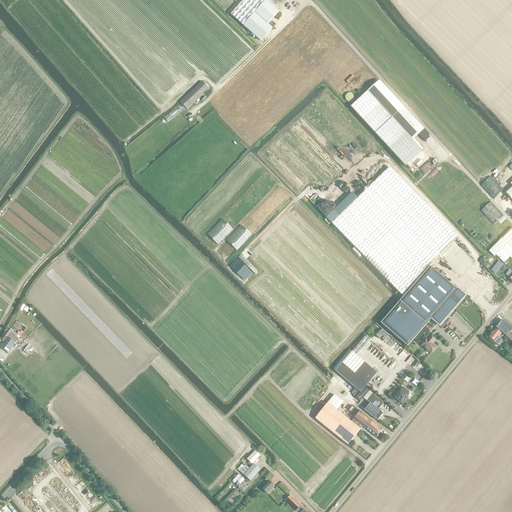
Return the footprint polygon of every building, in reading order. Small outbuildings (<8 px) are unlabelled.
[(265,0),(244,0),(231,15),(243,26),(255,13),(266,0),(265,0)] [(266,0),(243,26),(260,41),(272,28),(267,24),(279,12),(266,0)] [(380,80),(352,106),(376,133),(392,118),(404,108),(380,80)] [(187,110),(209,89),(202,81),(180,102),(182,104),(164,117),(168,122),(186,108),(187,110)] [(423,130),(404,108),(392,118),(412,140),(423,130)] [(412,140),(392,118),(376,133),(406,166),(422,152),(412,140)] [(390,167),(332,223),(356,249),(404,297),(380,324),(407,347),(431,320),(439,327),(445,320),(452,312),(466,296),(456,287),(456,288),(456,289),(428,265),(439,253),(457,236),(444,224),(414,193),(390,167)] [(260,179),(246,195),(256,204),(270,188),(260,179)] [(259,208),(269,217),(284,201),(274,191),(259,208)] [(481,211),(494,225),(503,216),(491,202),(481,211)] [(511,228),(489,251),(494,257),(496,255),(504,263),(510,257),(511,259),(511,228)] [(237,258),(230,266),(240,276),(247,268),(237,258)] [(495,273),(503,264),(499,261),(491,270),(495,273)] [(511,336),(509,334),(511,329),(511,328),(502,320),(496,327),(499,330),(502,332),(507,336),(511,340),(510,342),(511,343),(511,336)] [(492,332),(488,337),(498,345),(502,340),(498,337),(501,334),(500,334),(501,334),(502,333),(502,332),(499,330),(498,331),(497,330),(495,329),(492,332)] [(0,346),(7,352),(19,338),(9,331),(5,335),(2,340),(4,341),(0,346)] [(366,335),(352,351),(357,355),(371,340),(366,335)] [(421,345),(431,353),(436,347),(432,344),(435,340),(430,336),(428,335),(425,339),(426,339),(421,345)] [(349,350),(333,369),(335,371),(358,391),(360,393),(365,387),(377,373),(356,355),(352,352),(349,350)] [(361,401),(363,399),(369,391),(365,387),(360,393),(358,391),(357,391),(355,389),(352,393),(354,395),(354,396),(361,401)] [(406,396),(409,393),(402,388),(394,397),(402,404),(407,397),(406,396)] [(369,391),(363,399),(366,401),(362,407),(365,410),(377,420),(383,414),(378,409),(383,402),(372,394),(369,391)] [(362,426),(376,437),(379,433),(370,425),(371,423),(371,422),(372,421),(357,409),(353,414),(356,416),(351,422),(334,408),(340,400),(336,396),(329,404),(328,403),(315,419),(348,445),(360,429),(362,426)] [(370,425),(379,433),(383,429),(372,421),(371,422),(371,423),(370,425)] [(253,463),(260,456),(255,451),(247,459),(249,461),(248,463),(250,465),(252,463),(252,464),(249,468),(242,463),(237,469),(244,475),(251,481),(260,470),(253,463)] [(236,483),(242,476),(239,473),(233,480),(236,483)] [(237,487),(236,489),(241,494),(250,485),(242,477),(235,485),(237,487)] [(275,487),(269,481),(261,488),(267,494),(275,487)] [(301,506),(290,496),(288,493),(284,498),(283,499),(285,501),(286,500),(296,510),(301,506)]
